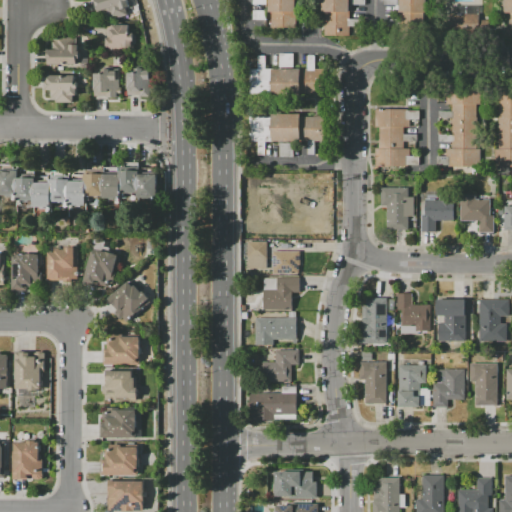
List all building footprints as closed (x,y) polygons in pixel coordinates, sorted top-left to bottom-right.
[(94,0),(127,0),(129,7),(126,8),(128,15),(116,19),(116,18),(111,19),(110,15),(108,16),(107,11),(98,13),(94,0)] [(269,0),(269,12),(271,12),(271,28),(295,28),(295,11),(296,11),(296,0),(269,0)] [(322,0),(322,12),(324,12),(324,36),(349,36),(348,12),(350,12),(350,0),(322,0)] [(400,0),(400,11),(399,11),(399,35),(424,35),(423,12),(427,12),(427,0),(400,0)] [(454,7),(454,35),(493,35),(493,20),(483,20),(483,7),(454,7)] [(107,24),(107,36),(105,36),(105,47),(109,47),(109,52),(115,52),(115,50),(134,50),(134,44),(136,44),(136,34),(131,34),(131,24),(107,24)] [(48,66),(78,65),(78,53),(79,53),(79,43),(75,43),(75,37),(57,37),(57,41),(52,41),(52,48),(47,48),(48,66)] [(251,69),(258,69),(257,55),(265,55),(265,69),(307,68),(307,55),(315,55),(315,68),(326,68),(326,94),(305,94),(305,96),(275,96),(275,94),(251,94),(251,69)] [(127,73),(127,89),(128,89),(128,95),(140,95),(140,97),(151,97),(151,92),(154,92),(154,87),(153,87),(153,68),(138,68),(138,73),(127,73)] [(94,73),(93,96),(106,96),(106,97),(117,97),(117,93),(122,93),(122,87),(119,87),(119,70),(101,69),(101,73),(94,73)] [(46,76),(75,76),(75,81),(79,81),(79,83),(80,83),(80,89),(78,89),(78,96),(73,96),(73,103),(55,102),(55,99),(50,99),(50,90),(45,90),(45,81),(46,81),(46,76)] [(446,87),(446,105),(452,105),(452,111),(439,111),(439,118),(452,118),(452,134),(439,134),(439,142),(452,142),(452,149),(446,149),(446,168),(481,168),(481,150),(477,150),(477,105),(481,105),(481,87),(446,87)] [(511,88),(494,88),(494,105),(498,105),(498,150),(494,150),(495,168),(511,168),(511,88)] [(378,109),(378,129),(381,129),(381,149),(378,149),(378,168),(392,168),(392,167),(407,167),(407,164),(419,164),(419,156),(410,156),(410,148),(404,148),(404,142),(417,142),(417,134),(404,134),(404,128),(410,128),(410,127),(418,127),(418,120),(420,120),(420,110),(408,110),(408,109),(378,109)] [(248,118),(272,117),(272,114),(301,114),(301,116),(323,116),(323,140),(315,140),(315,154),(307,154),(307,141),(302,141),(302,142),(266,142),(266,155),(258,155),(258,142),(248,142),(248,118)] [(0,171),(0,194),(17,195),(17,200),(35,201),(35,207),(53,207),(53,202),(69,202),(69,207),(87,207),(87,196),(103,196),(103,199),(122,199),(122,193),(138,193),(138,200),(158,201),(159,174),(141,174),(141,171),(120,171),(120,174),(85,174),(85,181),(72,181),(72,180),(50,179),(50,183),(36,183),(36,178),(19,178),(19,171),(0,171)] [(271,186),(271,205),(266,205),(266,223),(259,223),(259,178),(246,178),(246,236),(293,236),(293,223),(308,223),(308,236),(332,236),(332,213),(326,213),(326,212),(324,212),(324,208),(318,208),(318,196),(294,196),(294,186),(271,186)] [(381,188),(381,205),(386,205),(386,230),(409,230),(409,217),(414,217),(414,197),(408,197),(408,187),(381,188)] [(455,194),(440,195),(440,199),(426,199),(426,202),(422,202),(422,232),(436,232),(436,221),(455,221),(455,194)] [(460,195),(476,195),(476,199),(490,199),(490,215),(494,215),(494,232),(479,232),(479,221),(460,221),(460,195)] [(511,205),(503,205),(503,229),(511,229),(511,205)] [(248,243),(248,269),(267,269),(267,243),(248,243)] [(48,252),(48,280),(66,280),(78,280),(78,247),(65,247),(65,249),(55,249),(55,252),(48,252)] [(92,251),(83,282),(98,286),(99,281),(103,282),(102,285),(109,287),(110,282),(114,283),(117,272),(115,271),(116,267),(119,268),(122,256),(106,251),(106,252),(99,250),(98,253),(92,251)] [(272,252),(272,273),(298,273),(298,265),(299,265),(299,252),(272,252)] [(12,254),(40,255),(40,271),(42,271),(42,283),(37,283),(36,288),(29,288),(29,285),(26,285),(26,290),(11,290),(12,254)] [(262,278),(263,308),(292,308),(292,292),(300,292),(299,277),(262,278)] [(128,282),(108,300),(117,310),(114,312),(120,319),(123,317),(126,321),(151,300),(143,291),(141,292),(135,286),(133,288),(128,282)] [(396,293),(397,324),(415,324),(415,330),(430,330),(430,304),(411,305),(411,293),(396,293)] [(365,298),(365,321),(360,321),(360,340),(387,340),(387,297),(365,298)] [(436,300),(436,315),(443,315),(443,324),(438,324),(438,341),(465,341),(465,300),(436,300)] [(479,300),(479,341),(507,341),(507,324),(501,324),(501,317),(509,317),(509,300),(479,300)] [(256,318),(256,346),(274,346),(274,341),(293,340),(293,344),(297,344),(297,318),(256,318)] [(103,364),(140,364),(140,349),(142,349),(142,336),(124,336),(124,333),(112,334),(112,338),(107,338),(107,348),(103,348),(103,364)] [(261,362),(261,382),(292,382),(292,365),(299,365),(299,349),(275,349),(275,362),(261,362)] [(14,353),(15,388),(29,388),(30,391),(37,391),(37,388),(43,388),(42,371),(45,371),(45,352),(14,353)] [(358,362),(358,380),(365,380),(365,404),(386,403),(386,362),(358,362)] [(469,364),(469,381),(475,381),(475,405),(497,405),(497,364),(469,364)] [(399,365),(399,407),(421,407),(421,383),(427,383),(426,365),(399,365)] [(436,369),(436,383),(433,383),(433,407),(448,407),(448,400),(465,400),(465,370),(436,369)] [(106,371),(106,386),(102,386),(102,394),(106,394),(106,400),(137,401),(137,398),(139,398),(139,388),(136,388),(136,378),(133,378),(133,371),(106,371)] [(252,393),(252,408),(249,408),(249,421),(274,420),(274,419),(297,419),(296,385),(282,386),(282,393),(252,393)] [(101,438),(136,437),(136,423),(138,422),(137,407),(108,408),(108,412),(102,412),(103,422),(101,422),(101,438)] [(16,442),(27,442),(27,440),(37,440),(37,443),(40,443),(40,459),(43,459),(43,475),(29,475),(29,480),(11,479),(12,451),(15,451),(16,442)] [(101,475),(101,459),(105,460),(105,449),(110,449),(110,444),(140,445),(139,475),(101,475)] [(275,472),(275,497),(289,497),(289,498),(317,498),(317,481),(313,481),(313,472),(304,472),(304,469),(288,469),(288,472),(275,472)] [(416,497),(416,511),(443,511),(443,475),(422,475),(422,497),(416,497)] [(500,499),(499,511),(511,511),(511,476),(506,476),(506,499),(500,499)] [(459,489),(459,511),(493,511),(493,509),(488,509),(488,495),(492,495),(492,477),(477,477),(477,489),(459,489)] [(373,511),(399,511),(399,508),(404,508),(405,494),(400,494),(400,478),(379,478),(378,485),(374,486),(371,487),(371,492),(373,494),(373,511)] [(111,511),(111,482),(148,482),(148,511),(111,511)] [(276,511),(276,506),(290,506),(290,503),(318,503),(318,511),(276,511)]
